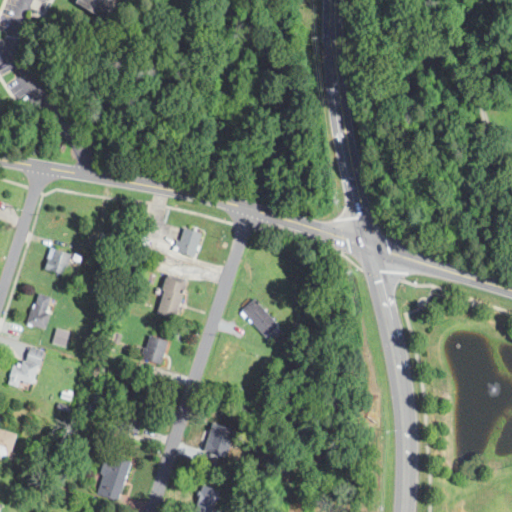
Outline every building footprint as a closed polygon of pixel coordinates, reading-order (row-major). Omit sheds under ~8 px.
[(119,0),(82,0),(80,4),(110,19),(119,0)] [(204,233),(185,227),(178,251),(197,257),(204,233)] [(67,278),(76,255),(55,247),(46,271),(67,278)] [(169,275),(158,313),(177,319),(188,281),(169,275)] [(58,299),(40,292),(29,322),(46,329),(58,299)] [(280,325),(256,298),(243,310),(268,337),(280,325)] [(50,343),(63,346),(67,331),(54,328),(50,343)] [(144,357),(161,365),(171,342),(153,334),(144,357)] [(35,384),(45,351),(30,346),(24,367),(14,364),(9,383),(21,387),(23,380),(35,384)] [(119,427),(139,433),(150,401),(130,394),(119,427)] [(196,459),(218,468),(231,431),(209,423),(196,459)] [(0,457),(11,461),(19,433),(0,427),(0,457)] [(98,495),(121,501),(131,461),(108,455),(98,495)] [(196,511),(214,511),(221,491),(204,484),(194,511),(196,511)]
